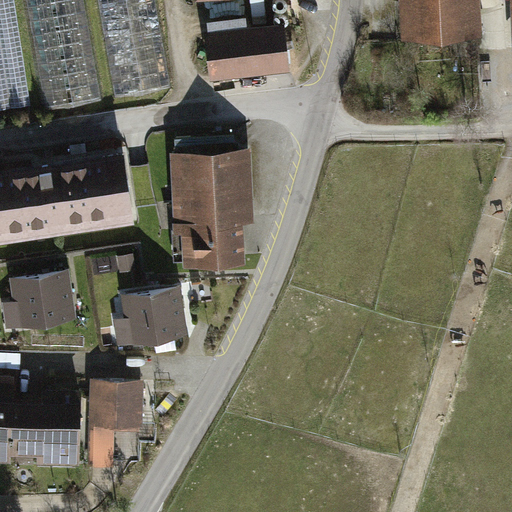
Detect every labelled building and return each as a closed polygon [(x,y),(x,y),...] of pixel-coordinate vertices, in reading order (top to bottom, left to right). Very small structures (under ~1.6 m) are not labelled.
[(83,0),(30,0),(52,106),(103,96),(91,35),(83,0)] [(483,0),(401,0),(404,39),(486,35),(483,0)] [(285,20),(206,30),(212,78),(291,67),(285,20)] [(253,146),(173,151),(181,267),(247,262),(244,225),(258,224),(253,146)] [(126,150),(0,168),(0,240),(136,222),(126,150)] [(135,253),(120,256),(123,273),(138,270),(135,253)] [(78,319),(70,268),(13,277),(17,299),(4,301),(8,330),(78,319)] [(126,313),(114,315),(119,347),(190,336),(182,285),(123,295),(126,313)] [(17,376),(0,376),(0,462),(81,464),(82,390),(42,390),(42,401),(16,401),(17,376)] [(144,379),(96,376),(94,420),(142,421),(144,379)]
